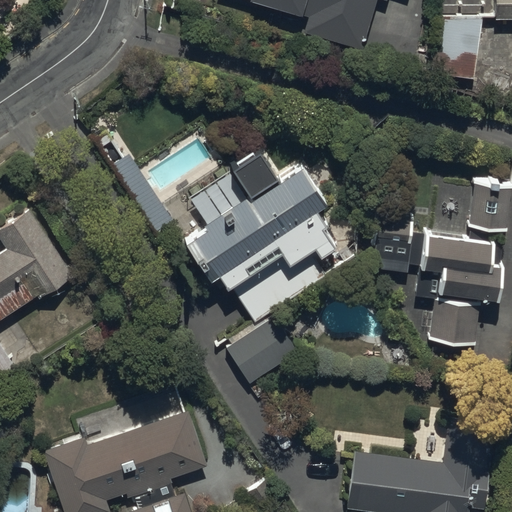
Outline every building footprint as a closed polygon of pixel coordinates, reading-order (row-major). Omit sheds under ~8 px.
[(267,0),(307,11),(302,27),(359,44),(371,0),(267,0)] [(511,0),(493,0),(493,15),(511,14),(511,0)] [(472,76),(479,18),(437,13),(430,72),(472,76)] [(227,279),(253,318),(322,271),(311,254),(332,240),(319,221),(324,218),(314,202),(321,197),(298,162),(277,176),(255,144),(229,161),(233,166),(190,195),(207,221),(183,237),(208,274),(215,269),(224,282),(227,279)] [(170,215),(127,151),(111,161),(154,226),(170,215)] [(432,294),(427,336),(473,341),(479,291),(495,293),(501,244),(489,242),(491,225),(505,227),(510,180),(472,175),(465,234),(420,228),(420,232),(374,227),(370,264),(405,268),(406,260),(418,262),(414,292),(432,294)] [(0,237),(6,246),(0,249),(0,314),(70,270),(29,205),(0,223),(0,237)] [(272,314),(226,344),(249,379),(294,349),(272,314)] [(0,345),(0,373),(13,366),(0,345)] [(0,404),(0,431),(13,424),(0,404)] [(42,445),(63,511),(93,511),(105,508),(103,500),(133,490),(137,503),(127,506),(128,511),(192,511),(185,489),(172,493),(166,475),(205,462),(186,407),(86,440),(83,432),(42,445)] [(443,457),(353,447),(347,504),(420,511),(419,511),(464,511),(465,503),(484,505),(492,430),(447,425),(443,457)]
